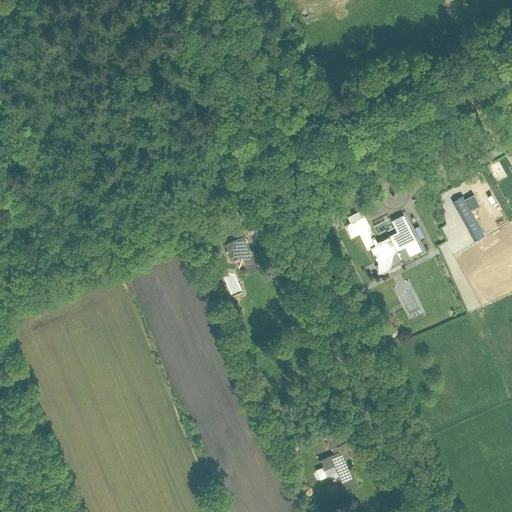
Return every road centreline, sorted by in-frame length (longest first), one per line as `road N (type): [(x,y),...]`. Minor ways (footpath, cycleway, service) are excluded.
road 1 (unclassified): [(407,511),(270,201)]
road 2 (track): [(302,141),(416,86)]
